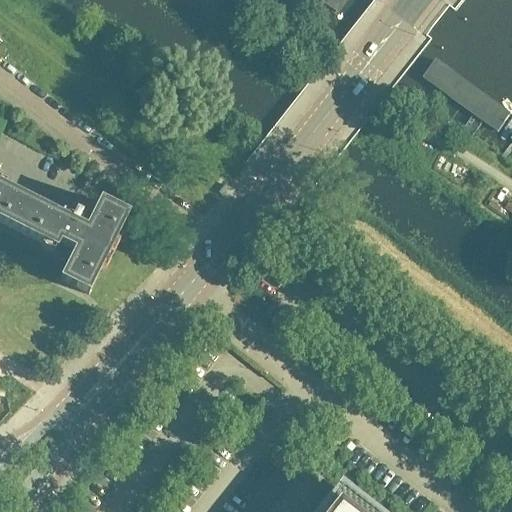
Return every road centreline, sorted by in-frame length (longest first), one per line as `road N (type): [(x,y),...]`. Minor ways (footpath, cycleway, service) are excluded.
road 1 (secondary): [(215,252),(414,0)]
road 2 (residential): [(215,252),(0,71)]
road 3 (secondary): [(92,390),(215,252)]
road 4 (secondary): [(8,511),(92,390)]
